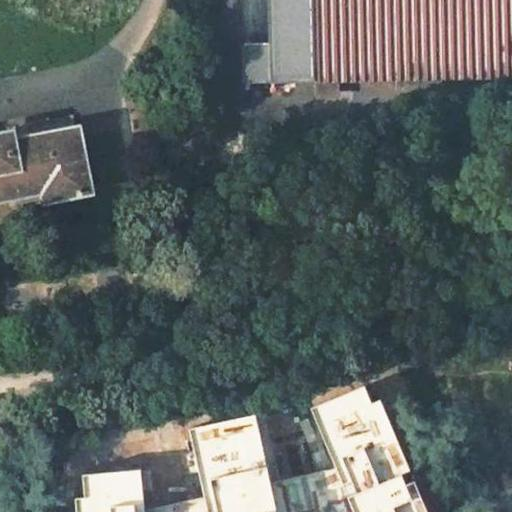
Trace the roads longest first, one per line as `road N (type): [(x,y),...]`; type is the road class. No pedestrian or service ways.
road 1 (track): [(0,221),(104,202),(117,165)]
road 2 (unknown): [(437,511),(386,438),(346,437)]
